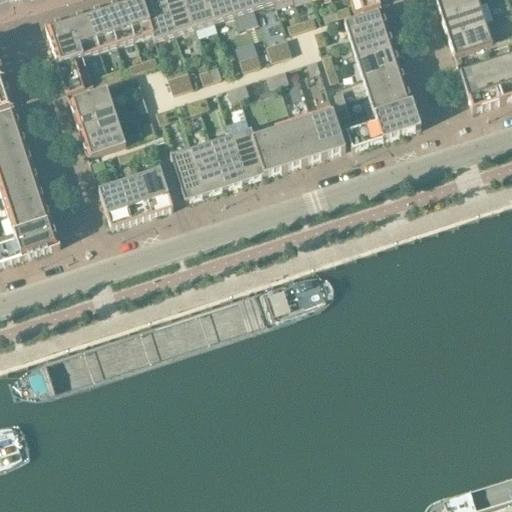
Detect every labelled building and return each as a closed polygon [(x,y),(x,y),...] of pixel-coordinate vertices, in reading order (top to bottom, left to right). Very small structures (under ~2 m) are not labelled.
[(161,0),(157,0),(142,5),(141,6),(152,40),(151,40),(154,47),(175,40),(161,0)] [(195,34),(183,0),(161,0),(175,40),(195,34)] [(215,28),(205,0),(183,0),(195,34),(215,28)] [(235,21),(227,0),(205,0),(215,28),(235,21)] [(254,15),(248,0),(227,0),(235,21),(254,15)] [(274,8),(271,0),(248,0),(254,15),(274,8)] [(292,2),(290,0),(271,0),(274,8),(292,2)] [(380,10),(376,0),(347,0),(354,18),(380,10)] [(477,11),(473,0),(442,0),(434,3),(441,23),(477,11)] [(511,0),(473,0),(477,11),(484,31),(491,51),(454,63),(459,79),(480,72),(490,69),(510,63),(511,61),(511,0)] [(152,40),(141,6),(142,5),(140,2),(122,8),(134,45),(151,40),(152,40)] [(134,45),(122,8),(104,13),(117,51),(134,45)] [(349,20),(346,11),(334,15),(337,24),(349,20)] [(484,31),(477,11),(441,23),(447,43),(484,31)] [(117,51),(104,13),(87,19),(99,57),(117,51)] [(337,24),(334,15),(322,19),(325,28),(337,24)] [(350,47),(388,35),(381,16),(343,28),(350,47)] [(99,57),(87,19),(70,24),(83,62),(99,57)] [(314,31),(311,23),(299,27),(302,35),(314,31)] [(92,92),(83,62),(70,24),(44,33),(66,100),(92,92)] [(302,35),(299,27),(287,31),(290,39),(302,35)] [(491,51),(484,31),(447,43),(454,63),(491,51)] [(305,33),(131,90),(160,177),(171,212),(180,210),(345,156),(319,78),(315,66),(305,33)] [(325,48),(321,35),(313,38),(317,50),(325,48)] [(356,66),(394,53),(388,35),(350,47),(356,66)] [(362,84),(400,72),(394,53),(356,66),(362,84)] [(333,73),(329,61),(321,64),(325,76),(333,73)] [(156,71),(153,62),(141,66),(144,75),(156,71)] [(511,103),(511,68),(510,63),(490,69),(503,107),(511,103)] [(144,75),(141,66),(129,70),(132,79),(144,75)] [(503,107),(490,69),(480,72),(492,110),(503,107)] [(368,102),(406,90),(400,72),(362,84),(368,102)] [(492,110),(480,72),(459,79),(472,117),(492,110)] [(337,85),(333,73),(325,76),(329,88),(337,85)] [(121,82),(118,74),(106,78),(109,86),(121,82)] [(109,86),(106,78),(94,82),(97,90),(109,86)] [(0,113),(13,110),(4,82),(0,82),(0,113)] [(373,119),(411,107),(406,90),(368,102),(373,119)] [(113,113),(106,94),(68,106),(75,125),(113,113)] [(345,110),(341,98),(333,100),(337,112),(345,110)] [(420,134),(411,107),(373,119),(343,130),(351,154),(351,156),(420,134)] [(349,122),(345,110),(337,112),(341,124),(349,122)] [(119,132),(113,113),(75,125),(81,144),(119,132)] [(14,116),(0,120),(0,141),(21,135),(15,116),(14,116)] [(125,151),(119,132),(81,144),(87,163),(125,151)] [(0,162),(27,153),(21,135),(0,141),(0,162)] [(144,160),(142,152),(130,156),(133,164),(144,160)] [(0,182),(33,171),(27,153),(0,162),(0,182)] [(133,164),(130,156),(118,160),(120,168),(133,164)] [(104,173),(101,165),(89,169),(92,177),(104,173)] [(39,190),(33,171),(0,182),(0,199),(1,202),(39,190)] [(160,177),(139,184),(152,222),(172,215),(171,212),(160,177)] [(152,222),(139,184),(119,191),(131,228),(152,222)] [(45,208),(39,190),(1,202),(7,220),(45,208)] [(131,228),(119,191),(98,197),(111,235),(131,228)] [(50,225),(45,208),(7,220),(12,237),(50,225)] [(59,252),(50,225),(12,237),(21,264),(59,252)] [(0,271),(21,264),(12,237),(0,241),(0,271)]
